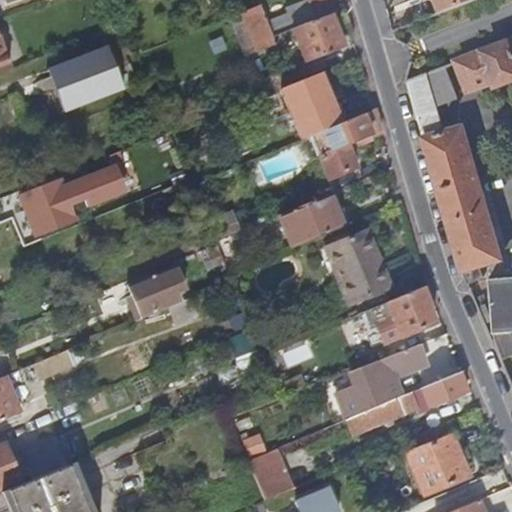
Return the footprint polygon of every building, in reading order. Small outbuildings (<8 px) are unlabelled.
[(330,15),(334,13),(330,0),(308,0),(309,1),(286,10),(288,14),(266,23),(272,37),(330,15)] [(436,0),(441,12),(470,0),(436,0)] [(241,12),(254,49),(256,52),(294,38),(304,63),(343,49),(330,15),(272,37),(266,23),(259,5),(241,12)] [(241,12),(230,16),(244,54),(254,49),(241,12)] [(511,39),(478,54),(475,43),(453,52),(468,92),(494,82),(496,86),(511,79),(511,39)] [(0,46),(0,73),(8,70),(0,46)] [(55,78),(91,64),(87,54),(51,68),(55,78)] [(102,91),(91,64),(55,78),(65,106),(102,91)] [(275,77),(280,89),(303,80),(299,68),(275,77)] [(442,68),(407,81),(466,281),(482,274),(478,265),(501,258),(462,127),(439,134),(438,130),(441,127),(436,107),(453,101),(442,68)] [(303,80),(280,89),(301,140),(310,136),(343,122),(342,119),(344,116),(338,103),(334,101),(322,73),(303,80)] [(334,193),(361,181),(355,168),(347,144),(369,135),(372,139),(381,136),(373,110),(343,122),(310,136),(325,179),(332,193),(334,193)] [(84,222),(97,217),(89,200),(82,202),(77,189),(64,194),(59,181),(18,197),(35,237),(75,221),(70,210),(78,207),(84,222)] [(289,249),(341,228),(328,195),(276,217),(289,249)] [(393,286),(369,230),(328,247),(352,304),(393,286)] [(140,320),(179,304),(166,270),(138,281),(144,297),(133,301),(140,320)] [(494,334),(490,336),(501,361),(511,356),(511,335),(511,333),(511,332),(511,277),(490,279),(494,334)] [(422,287),(386,303),(392,317),(374,325),(382,344),(434,324),(428,309),(430,308),(422,287)] [(336,395),(346,420),(399,397),(391,378),(425,365),(417,345),(397,353),(347,372),(354,388),(336,395)] [(37,364),(42,376),(61,368),(56,356),(37,364)] [(399,397),(346,420),(353,436),(415,410),(417,411),(426,407),(428,409),(467,393),(459,372),(399,397)] [(4,377),(0,378),(0,421),(18,414),(4,377)] [(445,424),(400,443),(421,496),(467,477),(445,424)] [(240,445),(247,462),(265,454),(257,438),(240,445)] [(0,489),(19,482),(4,446),(0,447),(0,489)] [(249,468),(263,501),(290,490),(274,450),(265,454),(247,462),(249,468)] [(13,511),(85,511),(67,465),(5,491),(13,511)] [(256,511),(279,511),(275,500),(255,508),(256,511)] [(480,511),(476,502),(451,511),(480,511)]
